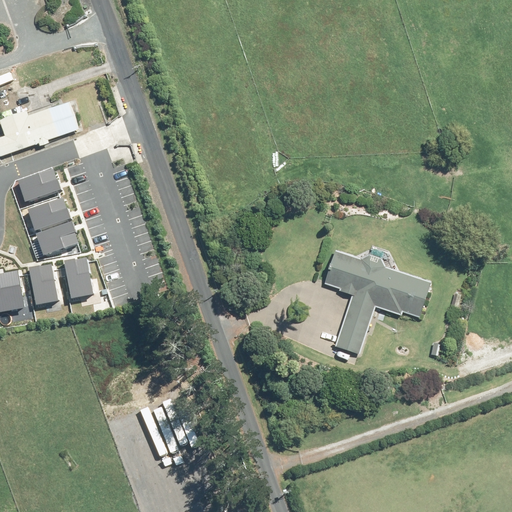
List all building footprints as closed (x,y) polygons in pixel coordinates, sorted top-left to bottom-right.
[(0,139),(0,152),(2,158),(83,128),(72,98),(2,123),(7,137),(0,139)] [(57,169),(20,184),(30,207),(66,192),(57,169)] [(70,200),(36,212),(42,230),(76,219),(70,200)] [(76,219),(42,230),(50,256),(84,244),(76,219)] [(364,261),(338,253),(328,286),(342,291),(342,293),(355,297),(338,347),(356,353),(355,355),(362,357),(378,309),(404,318),(405,315),(422,321),(434,284),(389,269),(382,259),(373,256),(364,261)] [(92,262),(67,266),(72,300),(98,296),(92,262)] [(55,267),(30,271),(35,305),(61,301),(55,267)] [(12,272),(0,274),(0,308),(18,305),(12,272)] [(468,296),(455,293),(452,309),(465,311),(468,296)]
